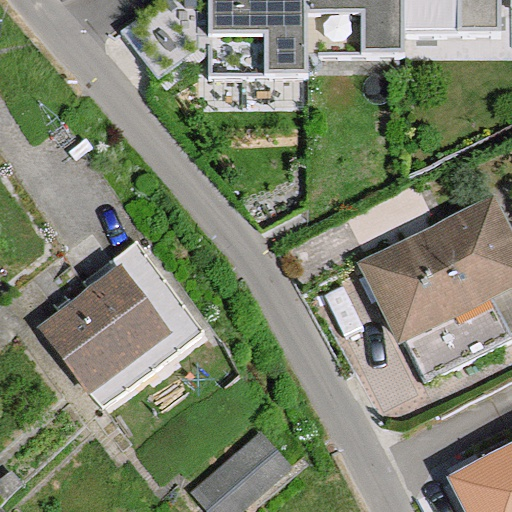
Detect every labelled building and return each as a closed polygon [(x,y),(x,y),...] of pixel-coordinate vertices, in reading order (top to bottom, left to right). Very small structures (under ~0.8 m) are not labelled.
[(307,0),(211,0),(211,79),(308,80),(308,62),(307,0)] [(307,0),(308,62),(404,62),(404,38),(404,0),(307,0)] [(404,0),(404,38),(501,39),(501,0),(404,0)] [(409,346),(511,294),(511,225),(501,203),(371,268),(409,346)] [(118,269),(41,325),(87,387),(163,330),(118,269)] [(261,435),(193,493),(209,511),(241,511),(291,470),(261,435)] [(511,511),(511,445),(477,464),(501,511),(511,511)]
